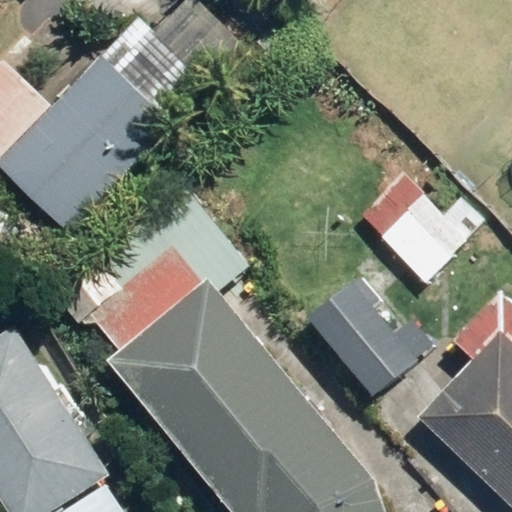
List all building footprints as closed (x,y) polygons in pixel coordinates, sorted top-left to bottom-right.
[(100,63),(0,166),(0,179),(29,207),(70,242),(167,128),(133,99),(100,63)] [(401,179),(357,220),(422,291),(487,232),(460,204),(440,222),(401,179)] [(123,360),(105,375),(222,511),(380,511),(373,489),(213,304),(246,276),(232,259),(235,255),(181,193),(139,237),(56,304),(78,330),(90,321),(123,360)] [(351,290),(307,328),(373,404),(417,366),(351,290)] [(473,369),(419,426),(508,511),(511,511),(511,314),(499,302),(453,350),(473,369)] [(11,338),(0,344),(0,506),(3,511),(121,511),(103,484),(106,482),(11,338)]
